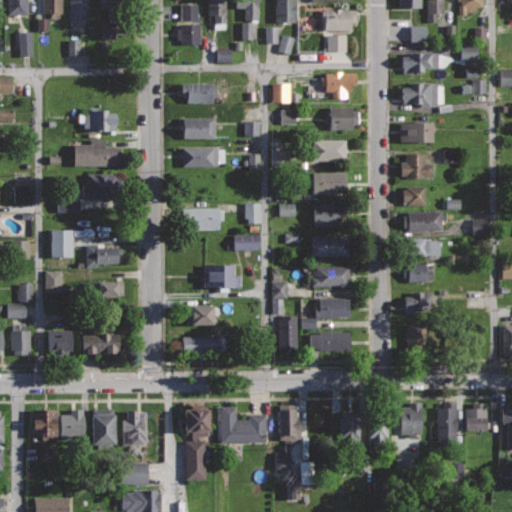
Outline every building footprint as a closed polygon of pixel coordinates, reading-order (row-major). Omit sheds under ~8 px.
[(26,0),(5,0),(6,13),(27,13),(26,0)] [(61,0),(42,0),(42,12),(50,12),(50,16),(61,17),(61,0)] [(88,0),(68,0),(68,22),(88,22),(88,0)] [(98,0),(98,4),(107,4),(107,19),(120,19),(119,1),(125,1),(125,0),(98,0)] [(225,0),(207,0),(208,15),(213,14),(214,29),(226,29),(225,0)] [(257,0),(233,0),(233,7),(243,7),(243,19),(257,19),(257,0)] [(295,0),(274,0),(275,22),(296,21),(295,0)] [(396,0),(397,7),(419,8),(418,0),(396,0)] [(443,0),(426,0),(426,21),(436,21),(437,15),(439,15),(439,12),(443,13),(443,0)] [(460,0),(460,4),(458,4),(458,13),(465,13),(465,10),(475,10),(475,6),(483,6),(482,0),(460,0)] [(179,21),(195,20),(195,4),(178,4),(179,21)] [(355,7),(322,8),(323,29),(351,29),(350,20),(355,20),(355,7)] [(35,31),(47,31),(47,18),(35,18),(35,31)] [(239,21),(240,40),(250,39),(249,21),(239,21)] [(98,39),(113,39),(113,22),(98,22),(98,39)] [(199,23),(175,23),(176,39),(179,39),(179,43),(200,42),(199,23)] [(408,25),(408,43),(425,43),(425,25),(408,25)] [(453,26),(443,25),(442,35),(452,36),(453,26)] [(276,26),(264,26),(264,42),(276,42),(276,26)] [(484,28),(473,27),(472,39),(484,40),(484,28)] [(17,32),(18,56),(30,56),(30,31),(17,32)] [(276,51),(289,54),(292,37),(279,34),(276,51)] [(344,51),(343,34),(325,35),(325,52),(344,51)] [(66,55),(78,55),(78,40),(66,39),(66,55)] [(459,60),(474,61),(475,46),(459,45),(459,60)] [(229,62),(229,49),(214,49),(214,62),(229,62)] [(438,51),(410,51),(410,55),(401,55),(401,65),(403,65),(403,73),(411,73),(411,71),(423,71),(423,67),(438,67),(438,51)] [(511,68),(499,69),(499,86),(511,85),(511,68)] [(356,71),(324,72),(324,76),(320,76),(320,84),(324,84),(324,90),(331,89),(331,96),(345,96),(345,90),(350,90),(350,84),(356,84),(356,71)] [(10,77),(0,76),(0,91),(10,92),(10,77)] [(474,93),(484,94),(484,80),(474,79),(474,93)] [(437,81),(410,81),(410,86),(401,86),(401,102),(419,103),(419,106),(437,106),(437,102),(442,102),(443,85),(437,85),(437,81)] [(215,82),(180,82),(180,95),(186,95),(186,102),(215,102),(215,82)] [(287,82),(270,83),(270,102),(288,102),(287,82)] [(116,111),(106,111),(106,108),(97,108),(97,106),(89,106),(89,111),(78,111),(78,120),(83,120),(83,126),(88,126),(88,130),(110,130),(110,133),(116,133),(116,111)] [(351,106),(329,106),(330,128),(351,128),(351,123),(357,123),(356,109),(352,109),(351,106)] [(278,124),(294,124),(294,109),(279,108),(278,124)] [(10,109),(0,109),(0,122),(10,123),(10,109)] [(215,117),(182,117),(182,137),(215,137),(215,117)] [(257,136),(257,121),(243,121),(243,136),(257,136)] [(432,121),(399,121),(399,140),(431,140),(432,121)] [(120,145),(105,145),(105,137),(89,137),(89,142),(73,142),(73,164),(120,164),(120,145)] [(345,138),(310,138),(310,159),(345,159),(345,138)] [(224,144),(181,145),(181,166),(218,166),(217,161),(224,161),(224,144)] [(286,166),(286,149),(270,149),(269,165),(286,166)] [(441,149),(442,161),(454,161),(454,149),(441,149)] [(425,152),(405,152),(405,160),(400,160),(400,174),(404,174),(404,177),(432,177),(432,161),(425,161),(425,152)] [(258,167),(258,153),(247,154),(247,168),(258,167)] [(344,170),(311,171),(312,192),(345,191),(344,170)] [(115,173),(87,173),(87,182),(80,182),(80,197),(124,197),(124,177),(115,177),(115,173)] [(424,185),(406,185),(406,188),(402,188),(402,203),(424,203),(424,185)] [(29,202),(28,186),(12,186),(12,202),(29,202)] [(77,211),(76,194),(56,195),(56,212),(77,211)] [(458,199),(445,199),(444,208),(458,208),(458,199)] [(258,202),(242,203),(243,223),(259,222),(258,202)] [(339,202),(312,202),(312,225),(340,224),(339,202)] [(293,215),(293,203),(277,204),(277,216),(293,215)] [(223,207),(182,208),(183,228),(218,227),(218,218),(223,218),(223,207)] [(442,209),(407,210),(407,213),(402,213),(402,227),(408,227),(408,229),(441,228),(440,219),(447,218),(446,211),(442,211),(442,209)] [(485,235),(486,219),(470,218),(470,235),(485,235)] [(69,230),(48,230),(49,257),(70,257),(69,230)] [(283,242),(297,243),(297,233),(283,233),(283,242)] [(257,249),(257,234),(231,235),(232,250),(257,249)] [(348,234),(310,234),(311,255),(348,254),(348,234)] [(428,236),(400,237),(400,255),(426,254),(426,260),(439,260),(439,239),(428,239),(428,236)] [(26,240),(9,240),(9,257),(26,257),(26,240)] [(121,246),(96,246),(96,243),(84,243),(84,267),(97,267),(97,262),(121,262),(121,246)] [(425,262),(407,262),(407,267),(402,267),(402,277),(407,277),(407,280),(426,280),(425,262)] [(511,262),(500,263),(500,279),(511,278),(511,262)] [(233,264),(203,264),(202,286),(240,287),(240,274),(233,273),(233,264)] [(348,264),(315,265),(315,269),(311,269),(311,285),(349,284),(348,264)] [(43,291),(61,292),(61,270),(43,270),(43,291)] [(122,280),(88,280),(89,290),(97,290),(97,295),(123,294),(122,280)] [(285,298),(285,281),(270,281),(270,298),(285,298)] [(4,317),(24,317),(23,302),(31,302),(30,284),(16,284),(16,303),(4,303),(4,317)] [(431,290),(412,291),(412,295),(404,295),(404,312),(414,312),(414,310),(432,309),(431,290)] [(343,297),(318,297),(318,305),(313,306),(313,315),(299,316),(299,328),(316,328),(315,320),(321,319),(321,316),(349,316),(348,298),(343,298),(343,297)] [(281,313),(281,298),(270,298),(270,313),(281,313)] [(213,305),(191,305),(191,307),(183,307),(183,324),(213,324),(213,305)] [(296,314),(281,314),(282,318),(276,318),(277,349),(296,349),(296,314)] [(425,323),(405,323),(405,357),(426,357),(425,323)] [(511,323),(502,323),(502,354),(511,354),(511,323)] [(25,324),(9,324),(10,349),(12,349),(12,353),(27,353),(27,348),(29,348),(28,329),(25,329),(25,324)] [(70,329),(46,329),(46,352),(71,352),(70,329)] [(117,330),(80,330),(80,351),(123,351),(123,335),(117,335),(117,330)] [(350,330),(308,331),(309,347),(318,347),(318,350),(350,349),(350,330)] [(182,335),(182,353),(220,353),(220,351),(226,351),(226,335),(182,335)] [(422,401),(408,400),(408,405),(400,405),(400,432),(421,432),(422,401)] [(456,401),(442,401),(442,406),(436,406),(436,444),(456,444),(456,401)] [(486,401),(471,401),(471,407),(462,407),(462,427),(486,427),(486,401)] [(511,401),(505,401),(505,406),(501,407),(501,423),(506,423),(506,448),(511,448),(511,401)] [(295,402),(277,403),(277,439),(283,438),(283,443),(296,443),(296,429),(300,429),(300,419),(296,419),(295,402)] [(203,403),(189,403),(189,407),(184,407),(184,429),(191,429),(191,440),(185,440),(185,478),(204,478),(204,440),(195,440),(195,435),(207,435),(207,429),(209,429),(209,407),(203,407),(203,403)] [(265,413),(247,413),(247,419),(234,419),(234,404),(218,404),(218,441),(265,441),(265,413)] [(368,404),(368,435),(371,435),(371,446),(383,446),(383,435),(386,435),(386,404),(368,404)] [(57,407),(31,408),(32,435),(40,435),(40,440),(58,439),(57,407)] [(113,407),(90,407),(91,443),(114,442),(113,407)] [(83,408),(70,408),(70,413),(59,413),(59,438),(70,438),(70,435),(84,434),(83,408)] [(146,408),(126,409),(126,418),(121,418),(121,444),(143,443),(143,438),(146,437),(146,408)] [(359,409),(339,409),(339,441),(359,441),(359,409)] [(39,464),(55,461),(52,446),(37,449),(39,464)] [(273,469),(288,469),(287,452),(273,453),(273,469)] [(299,483),(312,482),(311,461),(298,462),(299,483)] [(145,485),(145,462),(118,462),(117,484),(145,485)] [(287,499),(297,499),(297,482),(287,483),(287,499)] [(156,487),(132,487),(132,491),(124,491),(124,493),(121,493),(121,507),(124,507),(124,509),(133,509),(133,511),(155,511),(155,507),(160,507),(160,491),(156,491),(156,487)] [(68,511),(68,497),(33,497),(33,511),(68,511)]
